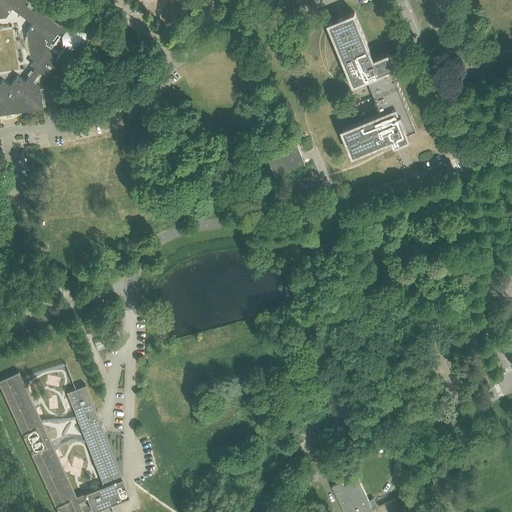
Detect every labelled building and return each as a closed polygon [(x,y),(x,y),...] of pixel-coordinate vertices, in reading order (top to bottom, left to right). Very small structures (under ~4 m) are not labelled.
[(10,116),(10,113),(12,112),(12,113),(43,108),(40,94),(39,85),(33,81),(40,71),(47,76),(69,47),(70,48),(84,39),(83,32),(67,28),(66,29),(37,7),(31,14),(20,6),(24,0),(0,0),(0,114),(3,114),(2,114),(5,113),(5,117),(10,116)] [(386,53),(373,58),(354,11),(344,16),(343,15),(338,17),(339,18),(328,22),(353,83),(367,78),(381,112),(341,128),(352,155),(392,138),(394,144),(409,138),(407,132),(416,128),(386,53)] [(303,160),(301,154),(297,144),(268,157),(275,174),(298,165),(305,162),(304,160),(303,160)] [(429,166),(443,162),(441,155),(421,160),(424,173),(431,171),(429,166)] [(14,302),(2,307),(5,315),(17,310),(14,302)] [(490,382),(480,362),(469,367),(479,387),(490,382)] [(76,496),(21,377),(18,371),(0,379),(0,386),(22,434),(23,436),(29,451),(30,450),(31,453),(30,453),(55,506),(56,506),(57,508),(56,509),(57,511),(83,511),(78,501),(87,498),(92,511),(129,497),(85,384),(66,391),(103,485),(76,496)] [(374,511),(372,507),(368,499),(358,477),(344,484),(342,481),(332,485),(343,509),(344,511),(374,511)]
